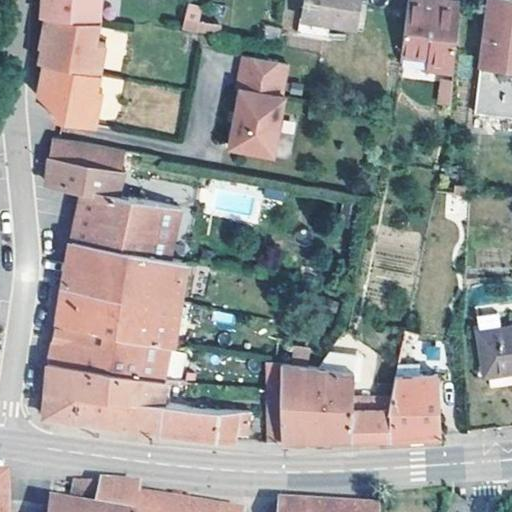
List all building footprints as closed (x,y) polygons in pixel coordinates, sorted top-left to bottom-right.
[(42,0),(42,16),(46,16),(99,19),(100,0),(42,0)] [(363,0),(304,0),(299,31),(327,36),(330,22),(359,26),(363,0)] [(425,0),(408,0),(401,59),(428,63),(428,69),(453,72),(459,10),(435,7),(425,6),(425,0)] [(511,0),(489,0),(475,111),(511,115),(511,0)] [(202,4),(188,2),(183,27),(197,30),(199,18),(202,4)] [(99,19),(46,16),(44,39),(44,47),(46,47),(45,61),(50,62),(50,63),(107,73),(109,41),(99,40),(100,19),(99,19)] [(221,22),(199,18),(197,30),(219,34),(221,22)] [(290,62),(245,53),(239,85),(242,86),(231,144),(276,152),(288,93),(285,92),(290,62)] [(107,73),(50,63),(49,76),(48,94),(68,115),(68,122),(108,125),(110,87),(106,87),(107,73)] [(439,78),(436,104),(450,106),(454,80),(439,78)] [(77,216),(72,239),(168,257),(180,206),(182,189),(164,187),(163,190),(144,187),(143,199),(118,194),(126,152),(52,137),(49,158),(48,182),(84,188),(77,216)] [(66,270),(180,289),(185,260),(168,257),(72,239),(69,256),(66,270)] [(62,300),(58,323),(171,342),(180,289),(66,270),(62,300)] [(54,340),(49,360),(182,380),(184,369),(167,366),(171,342),(58,323),(54,340)] [(511,329),(479,335),(486,378),(511,374),(511,329)] [(407,331),(404,342),(434,349),(437,338),(407,331)] [(355,369),(355,379),(360,379),(362,355),(329,351),(317,365),(355,369)] [(182,380),(49,360),(47,376),(46,390),(187,407),(191,381),(182,380)] [(354,393),(355,379),(355,369),(317,365),(280,361),(282,390),(283,440),(305,439),(352,437),(354,393)] [(438,374),(395,375),(392,396),(354,393),(352,437),(398,436),(429,435),(440,434),(438,374)] [(187,407),(46,390),(43,415),(53,417),(112,426),(152,430),(217,439),(236,440),(237,433),(248,433),(250,409),(207,409),(187,407)] [(266,391),(267,440),(283,440),(282,390),(266,391)] [(7,511),(8,503),(8,477),(0,476),(0,511),(104,511),(94,511),(100,484),(86,483),(85,488),(80,508),(68,507),(49,505),(47,511),(7,511)] [(80,508),(85,488),(72,484),(68,507),(80,508)] [(226,511),(194,507),(163,501),(139,499),(140,488),(100,484),(94,511),(104,511),(226,511)]
